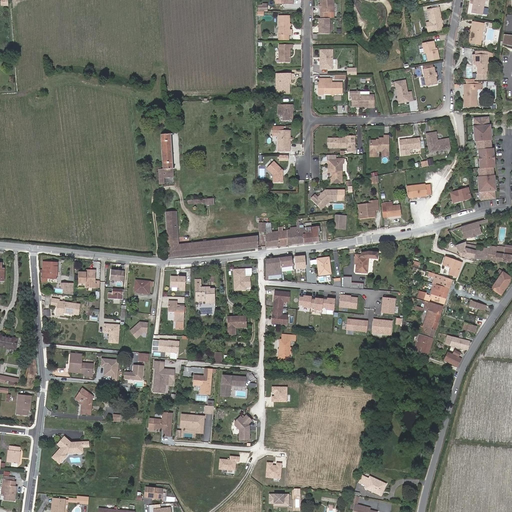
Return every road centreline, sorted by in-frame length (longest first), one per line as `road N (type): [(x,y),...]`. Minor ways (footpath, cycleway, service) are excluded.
road 1 (residential): [(309,121),(446,114),(463,0)]
road 2 (residential): [(37,249),(161,262),(261,254)]
road 3 (residential): [(39,434),(37,249)]
road 4 (residential): [(261,254),(440,226)]
road 5 (residential): [(262,370),(260,447),(175,443)]
road 6 (unclassified): [(467,372),(428,511)]
road 7 (residential): [(308,0),(309,121)]
